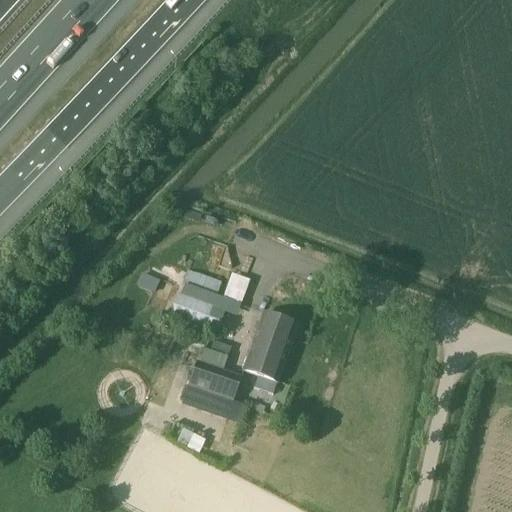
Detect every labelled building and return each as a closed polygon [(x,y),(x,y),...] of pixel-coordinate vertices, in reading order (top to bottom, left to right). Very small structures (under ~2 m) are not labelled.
[(214,308),(223,283),(197,273),(192,286),(186,284),(182,294),(178,292),(169,317),(215,333),(223,311),(214,308)] [(155,291),(158,280),(142,275),(139,286),(155,291)] [(263,315),(243,371),(278,383),(297,327),(263,315)] [(194,335),(190,347),(200,351),(201,349),(206,351),(210,340),(194,335)] [(215,343),(211,353),(228,358),(231,348),(215,343)] [(196,362),(181,405),(227,421),(242,378),(196,362)]
